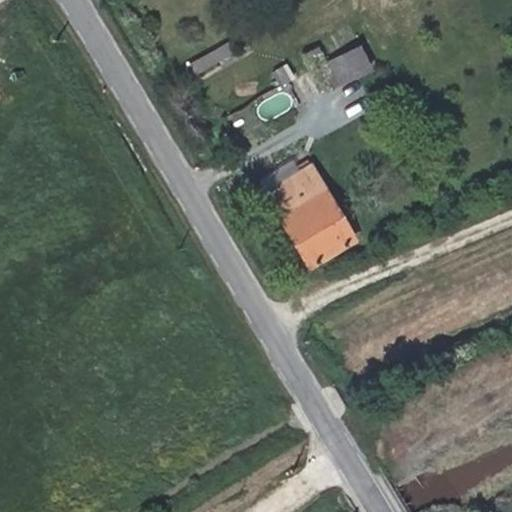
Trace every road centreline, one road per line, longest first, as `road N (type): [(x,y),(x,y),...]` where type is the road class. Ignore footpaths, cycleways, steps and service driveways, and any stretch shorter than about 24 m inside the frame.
road 1 (tertiary): [(70,0),(378,511)]
road 2 (track): [(271,331),(335,285),(511,215)]
